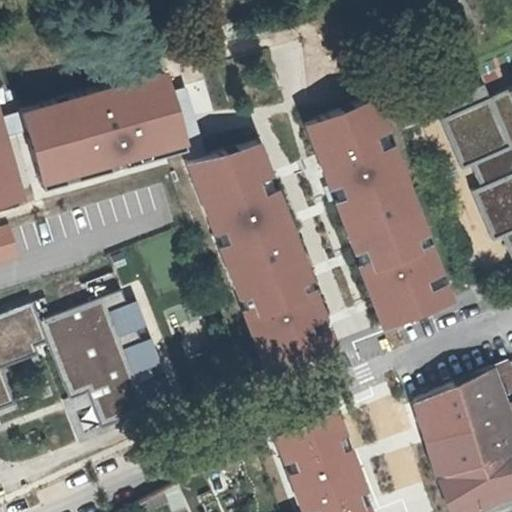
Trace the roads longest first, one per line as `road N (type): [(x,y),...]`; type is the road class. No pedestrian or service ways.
road 1 (residential): [(41,511),(511,315)]
road 2 (unknown): [(378,0),(511,312)]
